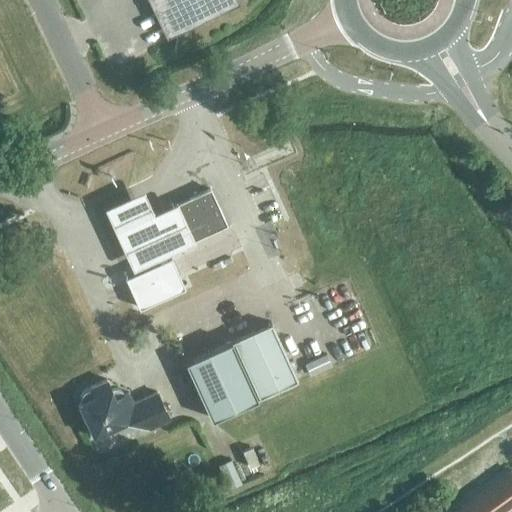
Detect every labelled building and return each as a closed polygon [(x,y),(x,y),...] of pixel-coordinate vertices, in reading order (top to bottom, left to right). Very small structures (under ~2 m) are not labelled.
[(159,0),(167,15),(180,20),(221,0),(159,0)] [(209,188),(174,204),(190,239),(225,223),(209,188)] [(143,193),(103,212),(130,272),(192,244),(174,205),(153,214),(143,193)] [(170,256),(125,277),(138,307),(184,287),(170,256)] [(211,417),(257,396),(296,379),(270,322),(232,339),(185,361),(211,417)] [(309,375),(331,365),(325,353),(304,363),(309,375)] [(124,421),(147,429),(169,419),(156,392),(133,402),(128,392),(123,394),(120,391),(115,389),(111,390),(106,379),(89,386),(83,390),(80,394),(80,398),(80,402),(78,403),(92,435),(124,421)] [(254,458),(265,455),(260,437),(249,439),(254,458)] [(239,448),(231,451),(239,474),(248,471),(239,448)] [(241,482),(230,459),(217,465),(228,488),(241,482)] [(511,470),(453,511),(503,511),(511,506),(511,470)]
